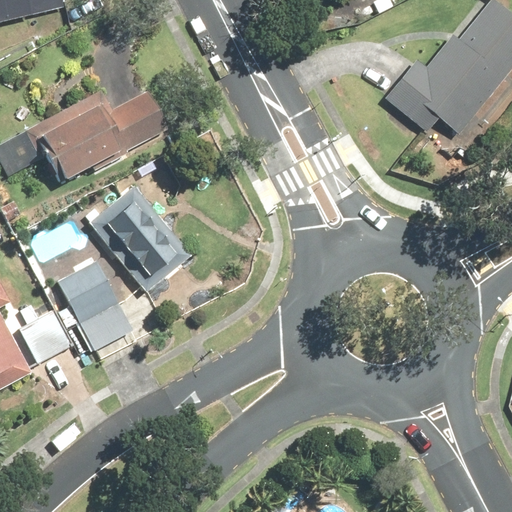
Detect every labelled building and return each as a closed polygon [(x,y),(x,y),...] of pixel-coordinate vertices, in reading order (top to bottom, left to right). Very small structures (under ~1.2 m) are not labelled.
[(0,0),(0,19),(63,2),(62,0),(0,0)] [(465,135),(511,70),(511,10),(497,0),(481,0),(433,66),(419,56),(386,101),(433,135),(445,120),(465,135)] [(110,91),(33,130),(59,184),(175,127),(154,85),(116,104),(110,91)] [(134,180),(87,218),(146,289),(192,251),(134,180)] [(98,255),(53,280),(91,349),(136,325),(98,255)] [(0,388),(34,370),(1,309),(16,301),(0,271),(0,388)] [(47,299),(15,316),(40,362),(72,346),(47,299)]
